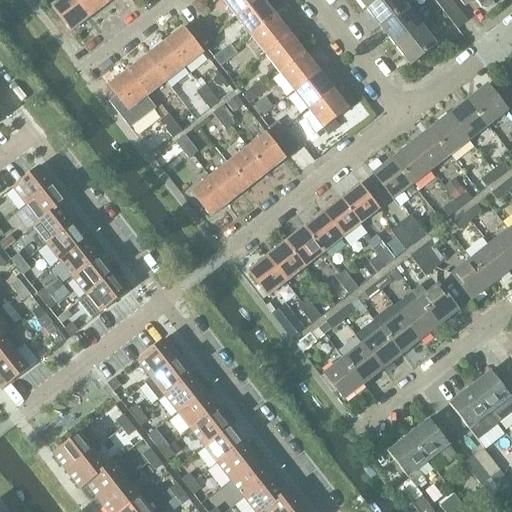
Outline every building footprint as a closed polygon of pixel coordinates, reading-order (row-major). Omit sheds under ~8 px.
[(89,18),(75,0),(59,0),(50,7),(70,32),(89,18)] [(105,0),(75,0),(89,18),(108,3),(105,0)] [(220,0),(234,18),(257,0),(220,0)] [(257,0),(234,18),(249,36),(275,16),(262,0),(257,0)] [(358,0),(365,9),(375,0),(358,0)] [(375,0),(365,9),(380,28),(407,7),(400,0),(375,0)] [(433,0),(442,10),(452,2),(450,0),(433,0)] [(458,0),(464,7),(471,0),(473,0),(481,8),(486,10),(493,4),(492,0),(458,0)] [(452,2),(442,10),(457,29),(467,21),(452,2)] [(380,28),(395,47),(421,26),(407,7),(380,28)] [(249,36),(264,55),(290,35),(275,16),(249,36)] [(186,25),(201,44),(211,37),(196,18),(186,25)] [(421,26),(395,47),(410,66),(436,45),(421,26)] [(183,29),(164,43),(184,69),(203,55),(183,29)] [(264,55),(278,74),(304,54),(290,35),(264,55)] [(164,43),(145,58),(165,84),(184,69),(164,43)] [(229,45),(221,51),(228,61),(236,54),(229,45)] [(228,61),(221,51),(212,58),(219,67),(228,61)] [(278,74),(293,92),(319,72),(304,54),(278,74)] [(145,58),(126,72),(146,98),(165,84),(145,58)] [(146,98),(126,72),(107,87),(127,113),(146,98)] [(293,92),(308,111),(333,91),(319,72),(293,92)] [(258,83),(250,89),(257,98),(265,92),(258,83)] [(174,91),(195,120),(204,113),(183,85),(174,91)] [(486,85),(467,100),(488,127),(507,112),(486,85)] [(195,94),(201,103),(211,95),(205,87),(195,94)] [(257,98),(250,89),(241,96),(248,105),(257,98)] [(333,91),(308,111),(322,130),(348,110),(333,91)] [(211,95),(201,103),(208,111),(217,104),(211,95)] [(467,100),(448,115),(469,142),(488,127),(467,100)] [(211,116),(218,124),(227,116),(220,108),(211,116)] [(448,115),(429,130),(450,156),(469,142),(448,115)] [(158,123),(164,131),(174,124),(167,116),(158,123)] [(227,116),(218,124),(224,132),(233,125),(227,116)] [(277,121),(267,129),(273,137),(283,129),(277,121)] [(174,124),(164,131),(171,140),(180,133),(174,124)] [(299,148),(283,129),(273,137),(289,156),(299,148)] [(429,130),(410,144),(431,171),(450,156),(429,130)] [(265,134),(246,149),(265,174),(284,159),(265,134)] [(174,144),(181,152),(190,145),(183,136),(174,144)] [(410,144),(391,159),(412,186),(431,171),(410,144)] [(190,145),(181,152),(187,160),(196,153),(190,145)] [(246,149),(227,164),(246,189),(265,174),(246,149)] [(412,186),(391,159),(372,174),(393,201),(412,186)] [(503,162),(492,171),(498,179),(509,170),(503,162)] [(227,164),(208,179),(227,204),(246,189),(227,164)] [(11,188),(25,206),(52,185),(38,167),(11,188)] [(498,179),(492,171),(480,180),(486,188),(498,179)] [(511,178),(503,185),(509,193),(511,190),(511,178)] [(227,204),(208,179),(189,193),(208,219),(227,204)] [(25,206),(38,222),(39,223),(59,207),(60,208),(66,203),(52,185),(25,206)] [(359,185),(340,200),(360,225),(379,211),(359,185)] [(509,193),(503,185),(491,194),(497,202),(509,193)] [(465,192),(454,200),(460,208),(471,199),(465,192)] [(340,200),(322,214),(341,240),(360,225),(340,200)] [(460,208),(454,200),(442,209),(448,217),(460,208)] [(476,206),(465,214),(471,222),(482,214),(476,206)] [(32,227),(46,245),(73,224),(60,208),(59,207),(39,223),(38,222),(32,227)] [(322,214),(303,228),(323,254),(341,240),(322,214)] [(471,222),(465,214),(453,223),(459,231),(471,222)] [(410,216),(400,224),(415,243),(424,235),(410,216)] [(46,245),(59,261),(86,241),(73,224),(46,245)] [(415,243),(400,224),(390,231),(405,250),(415,243)] [(303,228),(284,243),(304,269),(323,254),(303,228)] [(511,235),(508,230),(489,245),(509,271),(511,269),(511,235)] [(59,261),(72,279),(99,258),(86,241),(59,261)] [(429,241),(420,249),(435,268),(445,261),(429,241)] [(371,249),(378,257),(387,250),(380,242),(371,249)] [(284,243),(266,257),(286,283),(304,269),(284,243)] [(489,245),(470,259),(490,286),(509,271),(489,245)] [(435,268),(420,249),(410,257),(425,276),(435,268)] [(387,250),(378,257),(385,266),(394,259),(387,250)] [(10,260),(16,268),(23,262),(17,254),(10,260)] [(286,283),(266,257),(247,272),(267,298),(286,283)] [(72,279),(86,296),(112,275),(99,258),(72,279)] [(490,286),(470,259),(450,274),(471,301),(490,286)] [(23,262),(16,268),(22,276),(29,270),(23,262)] [(335,278),(341,286),(350,279),(344,271),(335,278)] [(126,293),(112,275),(78,302),(92,320),(126,293)] [(386,275),(374,284),(381,292),(392,283),(386,275)] [(350,279),(341,286),(348,294),(357,287),(350,279)] [(10,286),(17,294),(24,289),(18,280),(10,286)] [(381,292),(374,284),(363,292),(370,300),(381,292)] [(412,293),(418,301),(418,300),(439,326),(458,311),(437,285),(437,286),(426,294),(420,286),(412,293)] [(36,294),(42,302),(50,296),(44,288),(36,294)] [(24,289),(17,294),(22,301),(30,296),(24,289)] [(50,296),(42,302),(48,310),(56,304),(50,296)] [(297,306),(303,315),(313,308),(306,299),(297,306)] [(418,300),(418,301),(399,315),(420,341),(439,326),(418,300)] [(0,334),(1,334),(2,335),(12,328),(21,320),(7,302),(0,307),(0,334)] [(348,304),(336,313),(342,321),(354,312),(348,304)] [(313,308),(303,315),(310,323),(319,316),(313,308)] [(342,321),(336,313),(325,322),(331,330),(342,321)] [(37,321),(43,329),(51,323),(45,315),(37,321)] [(399,315),(380,330),(401,356),(420,341),(399,315)] [(51,323),(43,329),(49,336),(47,338),(55,348),(65,341),(51,323)] [(63,329),(70,337),(77,331),(71,323),(63,329)] [(0,362),(24,344),(12,328),(2,335),(1,334),(0,334),(0,362)] [(380,330),(361,345),(382,371),(401,356),(380,330)] [(299,343),(304,350),(315,341),(310,334),(299,343)] [(136,361),(150,379),(177,358),(163,340),(136,361)] [(24,344),(0,362),(0,387),(2,390),(38,361),(24,344)] [(361,345),(342,360),(362,386),(382,371),(361,345)] [(157,401),(164,396),(190,375),(177,358),(150,379),(144,384),(157,401)] [(362,386),(342,360),(324,374),(323,374),(343,401),(362,386)] [(511,413),(511,399),(510,398),(511,397),(490,372),(470,388),(498,425),(511,413)] [(164,396),(177,413),(204,392),(190,375),(164,396)] [(107,384),(113,392),(120,386),(114,378),(107,384)] [(469,430),(478,441),(498,425),(470,388),(449,404),(469,430)] [(177,413),(190,430),(217,409),(204,392),(177,413)] [(128,411),(134,419),(141,413),(135,405),(128,411)] [(190,430),(203,447),(230,426),(217,409),(190,430)] [(141,413),(134,419),(140,427),(147,421),(141,413)] [(115,421),(121,429),(129,423),(123,415),(115,421)] [(429,420),(408,436),(428,461),(438,453),(447,465),(456,457),(448,446),(448,445),(429,420)] [(129,423),(121,429),(127,436),(135,430),(129,423)] [(203,447),(217,464),(244,443),(230,426),(203,447)] [(52,454),(66,472),(93,451),(101,445),(87,427),(52,454)] [(428,461),(408,436),(387,452),(407,477),(416,488),(425,481),(417,470),(428,461)] [(154,445),(160,453),(168,447),(162,439),(154,445)] [(217,464),(230,481),(257,460),(244,443),(217,464)] [(168,447),(160,453),(166,461),(174,455),(168,447)] [(142,455),(148,463),(155,457),(149,449),(142,455)] [(482,449),(473,457),(490,479),(500,471),(482,449)] [(80,490),(86,485),(85,484),(106,468),(105,467),(93,451),(66,472),(80,490)] [(155,457),(148,463),(154,470),(161,465),(155,457)] [(490,479),(473,457),(463,464),(481,486),(490,479)] [(230,481),(243,498),(270,478),(257,460),(230,481)] [(85,484),(86,485),(99,501),(125,480),(112,462),(105,467),(106,468),(85,484)] [(181,480),(187,487),(194,481),(189,474),(181,480)] [(243,498),(254,511),(263,511),(264,511),(263,511),(284,495),(283,494),(270,478),(243,498)] [(99,501),(107,511),(120,511),(139,497),(125,480),(99,501)] [(194,481),(187,487),(193,495),(201,489),(194,481)] [(169,489),(175,497),(182,491),(176,483),(169,489)] [(296,511),(303,507),(289,489),(283,494),(284,495),(263,511),(264,511),(263,511),(296,511)] [(182,491),(175,497),(181,505),(188,499),(182,491)] [(446,511),(453,511),(464,503),(455,493),(440,505),(446,511)] [(411,504),(417,511),(432,511),(421,496),(411,504)] [(120,511),(150,511),(139,497),(120,511)]
